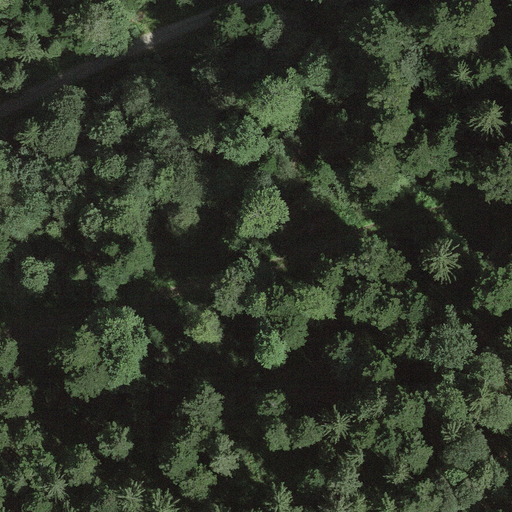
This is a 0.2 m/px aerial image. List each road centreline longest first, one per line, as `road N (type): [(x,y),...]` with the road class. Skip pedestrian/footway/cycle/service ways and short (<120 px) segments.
road 1 (track): [(0,330),(511,192)]
road 2 (track): [(0,115),(103,61),(253,0)]
